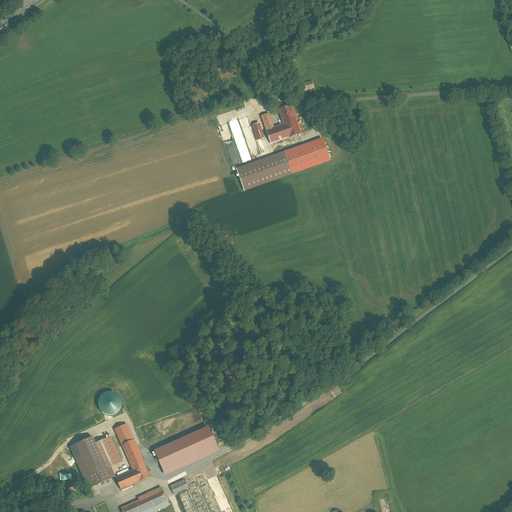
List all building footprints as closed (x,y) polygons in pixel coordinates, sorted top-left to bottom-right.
[(291,106),(279,111),(284,125),(296,121),(291,106)] [(284,125),(274,128),(268,114),(261,117),(266,131),(271,144),(300,134),(296,121),(284,125)] [(256,124),(251,126),(256,141),(261,139),(256,124)] [(322,139),(237,169),(245,191),(311,167),(304,150),(324,144),(322,139)] [(324,144),(304,150),(311,167),(330,161),(324,144)] [(111,415),(114,414),(117,412),(119,410),(120,407),(120,404),(119,401),(118,398),(116,396),(113,395),(111,395),(108,395),(105,396),(103,398),(101,401),(100,404),(100,408),(102,411),(104,413),(107,415),(111,415)] [(151,473),(127,420),(115,426),(133,465),(114,473),(120,487),(141,478),(151,473)] [(162,475),(218,454),(208,428),(152,449),(162,475)] [(124,458),(112,433),(96,440),(107,465),(124,458)] [(109,472),(91,434),(69,444),(87,483),(109,472)] [(190,485),(185,476),(170,483),(175,492),(190,485)] [(158,511),(171,507),(163,487),(119,506),(121,511),(158,511)]
